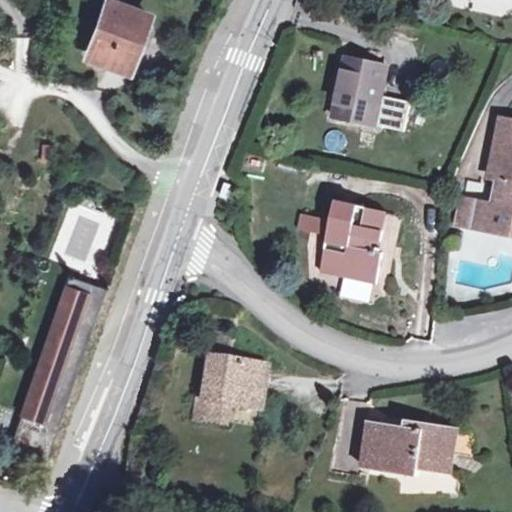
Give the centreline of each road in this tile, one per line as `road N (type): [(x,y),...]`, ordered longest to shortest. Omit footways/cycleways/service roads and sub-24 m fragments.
road 1 (residential): [(179,228),(281,316),(330,343),(393,360),(447,358),(511,342)]
road 2 (secondary): [(73,511),(179,228)]
road 3 (secondary): [(179,228),(272,0)]
